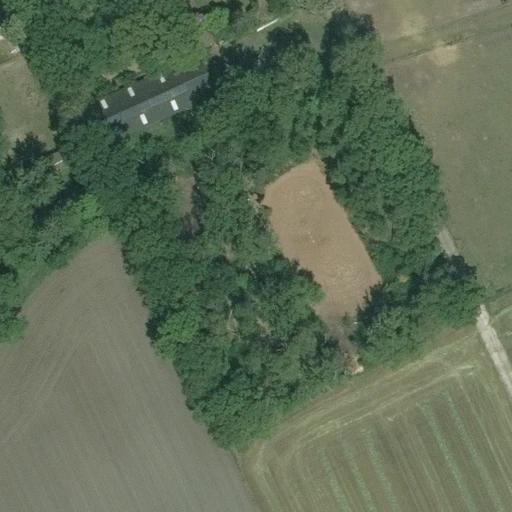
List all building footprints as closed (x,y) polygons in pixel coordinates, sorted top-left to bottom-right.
[(105,149),(123,141),(337,45),(318,2),(85,107),(105,149)] [(9,57),(24,50),(18,35),(3,41),(9,57)] [(126,66),(96,80),(102,92),(132,78),(126,66)] [(78,145),(42,162),(50,179),(86,162),(78,145)] [(59,218),(58,217),(73,209),(83,203),(77,192),(52,207),(25,224),(31,235),(59,218)]
